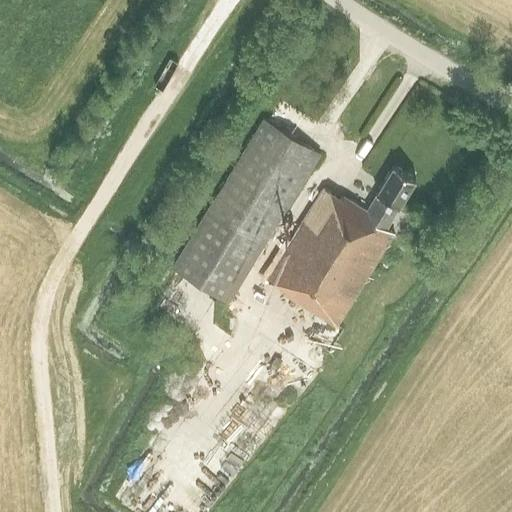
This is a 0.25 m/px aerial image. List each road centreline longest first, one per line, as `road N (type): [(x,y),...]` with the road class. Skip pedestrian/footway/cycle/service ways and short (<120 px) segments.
road 1 (track): [(231,0),(51,284),(40,336),(56,511)]
road 2 (tertiary): [(339,0),(511,107)]
